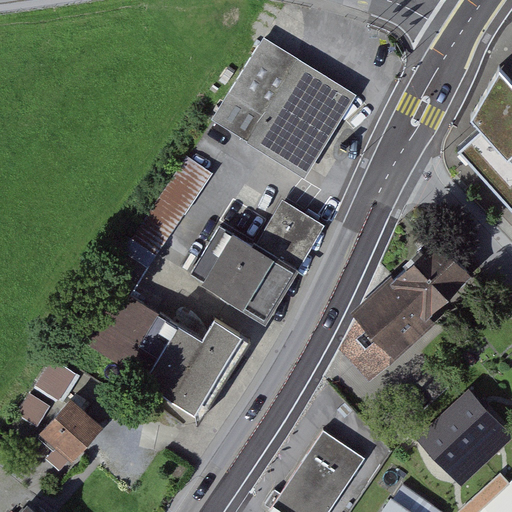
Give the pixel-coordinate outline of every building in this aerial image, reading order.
[(288,162),(304,172),(355,89),(265,34),(265,35),(214,117),(288,162)] [(511,76),(499,62),(487,82),(470,111),(483,124),(459,146),(511,204),(511,76)] [(211,170),(188,155),(134,238),(127,234),(102,273),(107,277),(131,292),(211,170)] [(189,272),(264,317),(322,221),(304,211),(285,199),(282,198),(268,221),(257,240),(221,219),(189,272)] [(340,348),(367,378),(435,319),(428,310),(470,271),(437,236),(362,301),(340,348)] [(75,331),(193,404),(241,327),(215,311),(202,331),(179,317),(178,316),(158,350),(138,338),(156,308),(156,307),(148,303),(131,292),(107,277),(75,331)] [(59,348),(37,385),(62,399),(84,362),(59,348)] [(33,391),(18,413),(39,428),(54,405),(33,391)] [(511,434),(474,391),(420,437),(462,486),(511,442),(511,434)] [(71,397),(42,429),(58,443),(48,454),(63,467),(101,424),(71,397)] [(334,511),(370,459),(327,431),(277,506),(286,511),(334,511)] [(511,511),(511,479),(478,508),(476,511),(511,511)] [(441,511),(403,484),(394,496),(416,511),(441,511)] [(392,494),(378,511),(416,511),(394,496),(392,494)]
